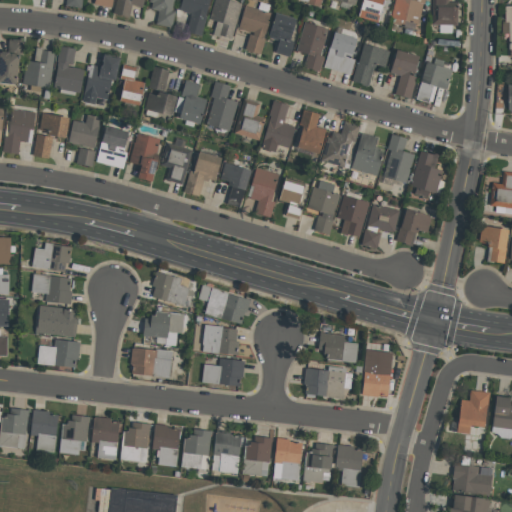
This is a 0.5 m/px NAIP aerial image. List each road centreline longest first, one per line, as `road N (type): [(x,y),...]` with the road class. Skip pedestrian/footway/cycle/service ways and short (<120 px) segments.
road 1 (residential): [(0,22),(54,25),(210,60),(472,142),(511,146)]
road 2 (residential): [(401,277),(53,180),(0,174)]
road 3 (residential): [(0,379),(272,408),(403,431)]
road 4 (residential): [(480,0),(472,142),(436,320)]
road 5 (tertiary): [(386,511),(436,320)]
road 6 (secondary): [(340,297),(152,240)]
road 7 (residential): [(511,366),(460,363),(446,376),(425,437)]
